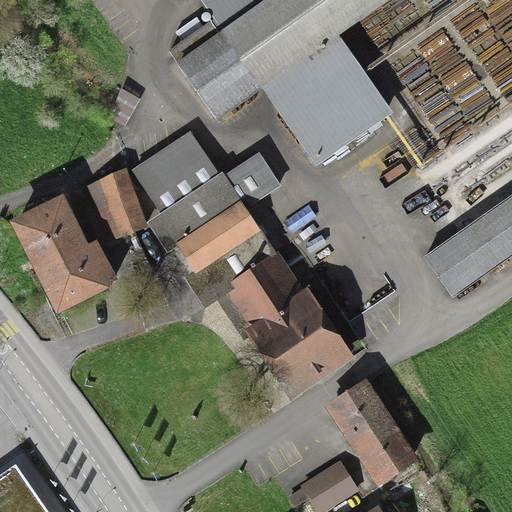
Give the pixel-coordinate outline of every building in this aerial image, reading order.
[(204,0),(217,18),(170,52),(179,65),(178,66),(216,119),(264,85),(318,163),(383,119),(327,39),(383,0),(204,0)] [(184,142),(135,173),(243,339),(257,330),(301,301),(243,211),(221,178),(207,157),(184,142)] [(243,211),(276,190),(254,157),(221,178),(243,211)] [(124,170),(98,180),(119,236),(145,226),(124,170)] [(63,202),(11,227),(56,321),(109,296),(63,202)] [(511,203),(426,262),(454,302),(511,262),(511,203)] [(368,240),(310,280),(349,337),(408,298),(368,240)] [(339,357),(301,301),(257,330),(295,386),(339,357)] [(367,386),(327,412),(379,492),(419,466),(367,386)] [(299,488),(313,511),(325,511),(358,492),(340,463),(299,488)] [(0,511),(42,511),(17,474),(0,486),(0,511)]
